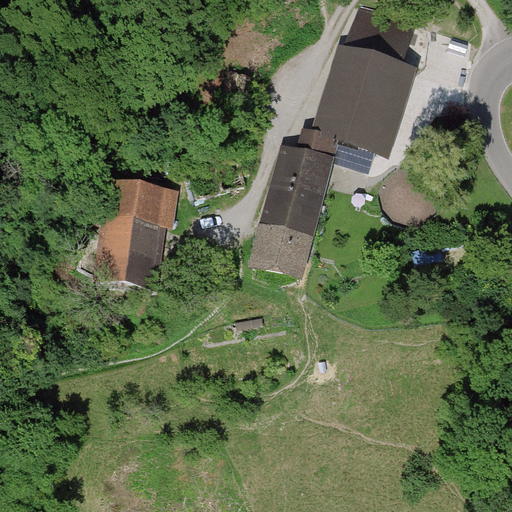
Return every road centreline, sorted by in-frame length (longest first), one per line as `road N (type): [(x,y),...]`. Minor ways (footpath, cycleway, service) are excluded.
road 1 (track): [(239,240),(271,154),(331,36)]
road 2 (unclassified): [(511,178),(491,140),(485,101),(496,69),(511,59)]
